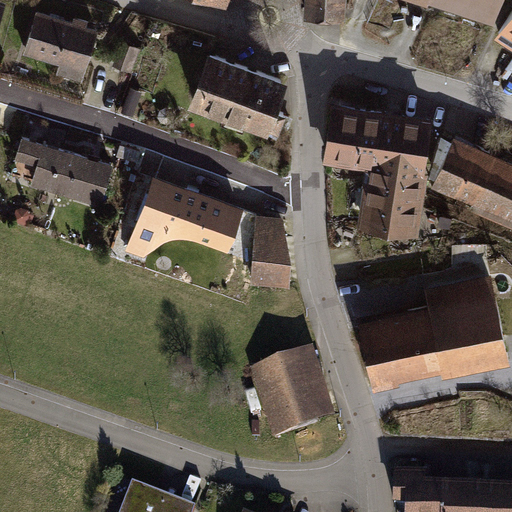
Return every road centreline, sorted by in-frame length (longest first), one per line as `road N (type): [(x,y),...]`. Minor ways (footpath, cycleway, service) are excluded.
road 1 (residential): [(324,56),(311,137),(317,261),(377,469)]
road 2 (residential): [(0,392),(241,477),(298,483),(377,469)]
road 3 (residential): [(324,56),(511,110)]
road 4 (residential): [(138,0),(271,40)]
